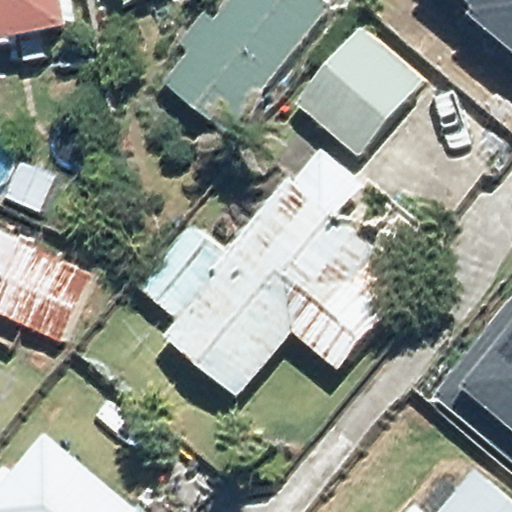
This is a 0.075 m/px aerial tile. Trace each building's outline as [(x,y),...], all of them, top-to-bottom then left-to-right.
[(0,0),(0,41),(95,29),(90,0),(0,0)] [(342,0),(251,0),(185,84),(247,132),(348,4),(342,0)] [(511,0),(497,0),(480,21),(511,46),(511,0)] [(377,23),(320,103),(386,150),(443,70),(377,23)] [(0,142),(0,197),(8,201),(30,159),(0,142)] [(387,181),(347,147),(187,332),(262,396),(318,332),(365,372),(419,310),(377,274),(398,249),(358,215),(387,181)] [(77,340),(109,272),(0,219),(0,264),(21,275),(6,306),(77,340)] [(511,309),(444,393),(511,447),(511,309)] [(158,511),(58,430),(0,500),(0,511),(158,511)] [(454,511),(511,511),(511,485),(490,468),(454,511)]
